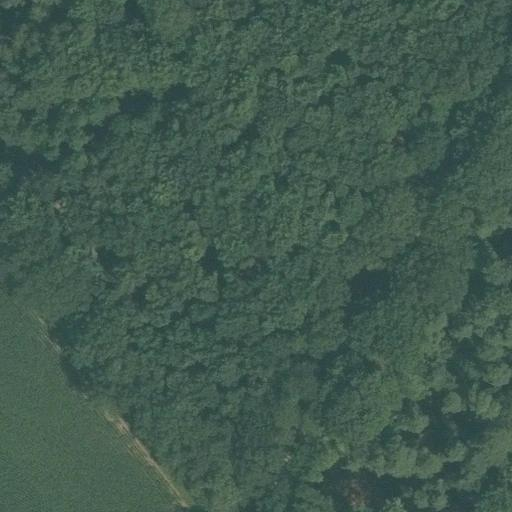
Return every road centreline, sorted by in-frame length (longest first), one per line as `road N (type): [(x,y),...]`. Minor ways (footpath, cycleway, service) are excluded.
road 1 (unclassified): [(511,167),(241,511)]
road 2 (unclassified): [(237,511),(0,236)]
